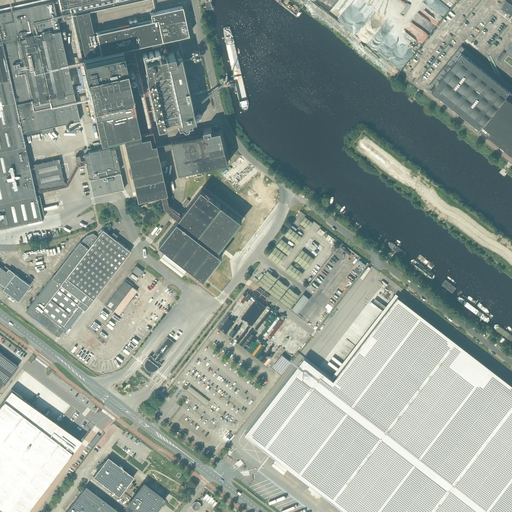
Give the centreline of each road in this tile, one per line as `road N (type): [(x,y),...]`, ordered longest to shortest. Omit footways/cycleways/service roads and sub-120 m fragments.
road 1 (tertiary): [(261,511),(0,313)]
road 2 (unclassified): [(511,362),(305,203)]
road 3 (unknown): [(298,287),(326,249),(323,238),(311,234),(279,272)]
